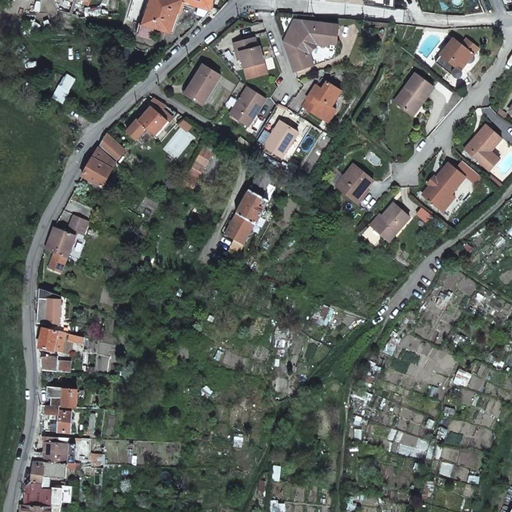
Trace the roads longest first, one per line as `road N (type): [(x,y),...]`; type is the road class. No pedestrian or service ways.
road 1 (residential): [(242,0),(95,132),(41,237),(29,270),(28,424),(10,511)]
road 2 (residential): [(511,20),(284,0)]
road 3 (residential): [(404,171),(507,56),(511,22)]
road 4 (track): [(511,186),(437,250),(397,297)]
